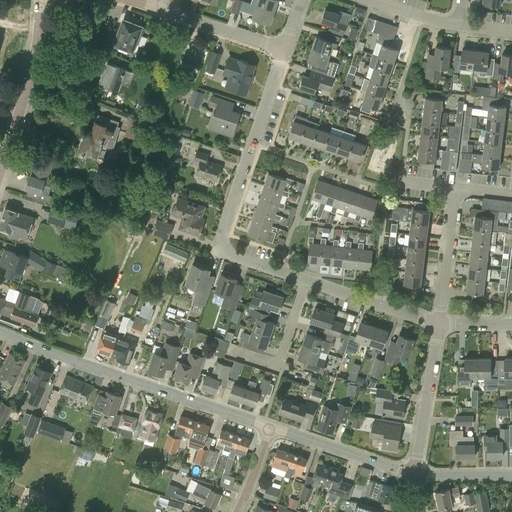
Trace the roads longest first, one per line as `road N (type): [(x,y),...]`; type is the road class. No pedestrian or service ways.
road 1 (residential): [(306,281),(226,254),(220,244),(284,50)]
road 2 (residential): [(269,426),(0,332)]
road 3 (tertiary): [(0,173),(35,58),(41,0)]
road 4 (residential): [(415,474),(269,426)]
road 5 (residential): [(415,474),(438,323)]
road 6 (residential): [(438,323),(306,281)]
road 7 (residential): [(438,323),(455,187)]
road 8 (residential): [(306,281),(277,366),(232,352)]
road 9 (residential): [(284,50),(162,9)]
